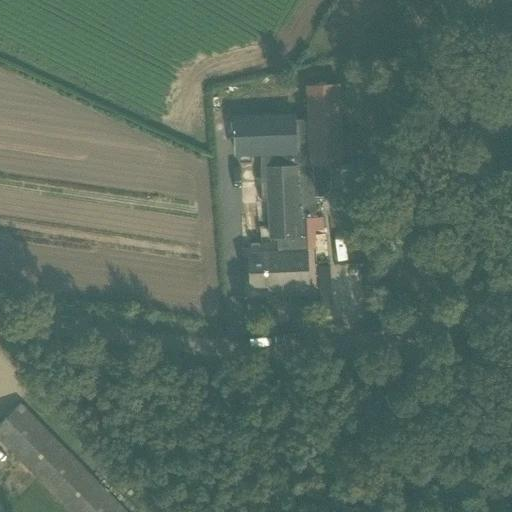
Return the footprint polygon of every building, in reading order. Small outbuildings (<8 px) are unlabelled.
[(420,44),(422,54),(435,52),(433,42),(420,44)] [(278,237),(307,236),(306,218),(315,218),(315,197),(323,197),(331,190),(330,164),(342,164),(339,87),(309,89),(310,121),(296,122),(296,115),(233,117),(235,157),(260,156),(261,178),(262,201),(269,201),(270,238),(278,237)] [(511,103),(469,104),(469,133),(511,133),(511,103)] [(309,288),(307,236),(278,237),(278,254),(249,255),(250,287),(276,286),(276,290),(309,288)] [(0,423),(0,439),(71,511),(124,511),(20,404),(0,423)]
